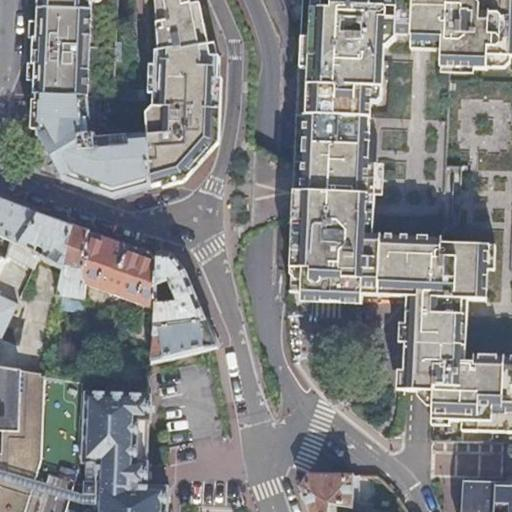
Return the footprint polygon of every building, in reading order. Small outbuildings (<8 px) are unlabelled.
[(38,0),(36,39),(34,39),(33,66),(35,67),(34,97),(36,97),(105,100),(112,100),(115,0),(38,0)] [(190,4),(188,0),(153,0),(158,49),(211,43),(214,42),(210,36),(206,36),(203,25),(196,26),(192,4),(190,4)] [(511,0),(302,0),(295,192),(291,292),(301,292),(324,293),(332,293),(377,295),(407,297),(406,310),(404,343),(402,389),(399,390),(398,407),(403,407),(404,391),(418,392),(432,392),(430,442),(461,442),(461,434),(511,435),(511,359),(473,358),(473,364),(465,363),(467,313),(468,300),(486,300),(489,245),(442,243),(442,240),(379,237),(365,237),(367,196),(372,88),(381,88),(384,33),(423,35),(443,36),(442,66),(488,68),(489,56),(511,57),(511,0)] [(148,136),(151,189),(159,187),(185,180),(205,156),(217,124),(219,71),(217,56),(212,56),(211,43),(158,49),(153,50),(152,104),(146,112),(148,136)] [(41,142),(62,181),(75,185),(88,190),(114,198),(151,189),(148,136),(109,140),(105,100),(36,97),(36,105),(39,105),(38,130),(35,131),(41,142)] [(124,109),(115,121),(126,130),(135,118),(124,109)] [(4,200),(0,199),(0,239),(9,244),(16,247),(38,213),(21,207),(4,200)] [(16,247),(42,261),(64,272),(73,227),(58,221),(38,213),(16,247)] [(83,231),(73,227),(58,299),(86,300),(86,285),(97,236),(83,231)] [(112,242),(97,236),(86,285),(154,312),(157,304),(157,293),(159,254),(154,258),(140,252),(126,247),(112,242)] [(9,244),(7,256),(37,271),(42,261),(16,247),(9,244)] [(171,255),(159,254),(157,293),(162,293),(163,285),(168,284),(176,304),(157,304),(154,312),(151,364),(218,348),(205,320),(194,294),(185,274),(171,255)] [(0,341),(18,306),(0,296),(0,274),(5,264),(0,262),(0,261),(0,341)] [(86,300),(58,299),(56,314),(85,316),(86,300)] [(7,344),(3,366),(33,371),(37,349),(7,344)] [(187,380),(159,382),(161,408),(186,406),(185,393),(206,391),(204,369),(186,370),(187,380)] [(0,511),(37,511),(51,475),(55,464),(80,473),(84,386),(0,370),(0,511)] [(84,511),(168,511),(170,489),(147,488),(148,465),(138,464),(140,424),(149,425),(150,400),(141,399),(109,398),(86,397),(84,465),(98,466),(97,482),(87,481),(87,492),(97,492),(97,496),(96,511),(85,511),(84,511)] [(80,477),(80,473),(55,464),(51,475),(78,484),(80,477)] [(300,487),(309,511),(327,511),(328,506),(351,509),(353,475),(308,475),(300,487)] [(511,511),(511,485),(464,483),(461,511),(511,511)]
